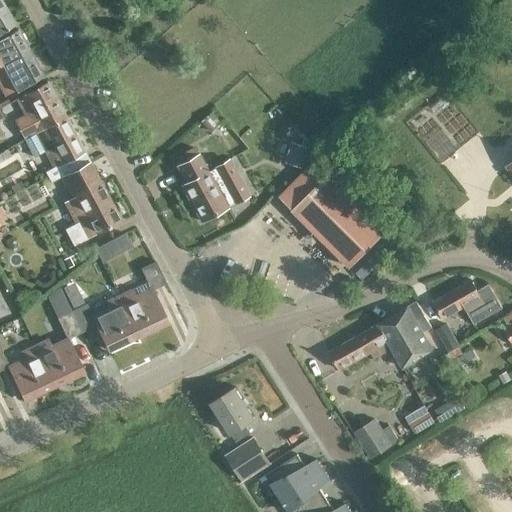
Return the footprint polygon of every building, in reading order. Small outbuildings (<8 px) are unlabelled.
[(7,10),(0,14),(0,33),(16,24),(7,10)] [(19,29),(0,39),(0,65),(29,49),(19,29)] [(29,49),(0,65),(0,85),(5,95),(15,89),(16,91),(44,76),(29,49)] [(15,122),(24,140),(66,117),(47,82),(16,99),(25,116),(15,122)] [(51,182),(61,177),(89,161),(66,117),(24,140),(34,158),(45,152),(54,169),(46,172),(51,182)] [(303,170),(310,151),(291,144),(284,163),(303,170)] [(228,159),(207,171),(198,154),(197,155),(193,148),(173,158),(177,166),(186,183),(181,185),(201,221),(248,195),(228,159)] [(75,246),(93,236),(121,221),(89,161),(61,177),(72,199),(65,203),(76,224),(66,229),(75,246)] [(384,233),(383,232),(327,177),(314,164),(280,196),(293,209),(293,210),(350,267),(384,233)] [(117,296),(137,337),(167,323),(151,291),(165,284),(155,262),(141,268),(150,288),(134,296),(131,290),(117,296)] [(478,290),(472,280),(433,302),(443,319),(465,306),(474,323),(502,307),(489,284),(478,290)] [(0,318),(9,314),(0,296),(0,318)] [(71,311),(81,332),(96,325),(108,351),(137,337),(117,296),(105,302),(108,308),(92,316),(86,304),(71,311)] [(418,302),(383,322),(379,324),(392,348),(404,367),(433,350),(423,332),(432,327),(418,302)] [(81,332),(71,311),(56,318),(66,338),(49,346),(46,340),(34,346),(53,386),(83,372),(67,338),(81,332)] [(381,355),(383,353),(392,348),(379,324),(330,352),(341,370),(378,348),(381,355)] [(449,354),(460,347),(448,325),(436,331),(449,354)] [(0,370),(8,367),(24,400),(53,386),(34,346),(22,351),(25,358),(8,366),(0,348),(0,370)] [(244,424),(254,418),(235,388),(211,404),(236,443),(250,433),(244,424)] [(371,460),(383,452),(392,446),(375,420),(354,434),(371,460)] [(269,463),(253,438),(226,455),(242,480),(269,463)] [(265,475),(280,498),(323,469),(316,459),(315,460),(305,466),(297,454),(265,475)] [(280,498),(288,511),(306,511),(326,499),(318,488),(329,481),(330,480),(323,469),(280,498)] [(326,499),(306,511),(350,511),(345,503),(343,504),(333,511),(326,499)]
